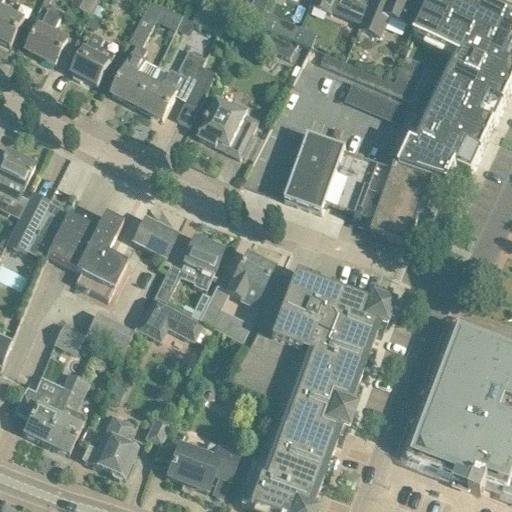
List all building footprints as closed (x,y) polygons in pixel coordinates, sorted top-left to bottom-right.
[(75,0),(71,8),(88,16),(96,0),(75,0)] [(269,0),(254,0),(250,11),(263,16),(270,0),(269,0)] [(314,0),(310,9),(331,17),(338,0),(344,0),(358,6),(360,0),(314,0)] [(386,0),(382,9),(371,5),(360,32),(380,41),(389,20),(408,28),(419,0),(386,0)] [(410,148),(399,172),(433,185),(447,190),(456,170),(472,177),(511,92),(511,17),(474,0),(432,0),(414,40),(459,61),(417,151),(410,148)] [(200,29),(217,36),(228,9),(212,2),(200,29)] [(122,80),(112,98),(138,111),(151,85),(158,71),(158,70),(145,64),(142,62),(147,54),(143,51),(150,38),(157,25),(163,12),(151,7),(130,47),(138,51),(134,58),(126,73),(125,73),(122,80)] [(0,10),(0,44),(11,50),(25,24),(0,10)] [(245,24),(258,30),(264,16),(263,16),(250,11),(245,24)] [(40,29),(36,37),(27,54),(56,69),(68,44),(53,36),(62,19),(50,12),(41,30),(40,29)] [(264,16),(258,30),(271,35),(277,22),(264,16)] [(81,59),(71,77),(74,78),(74,81),(81,84),(83,83),(98,91),(107,73),(111,66),(116,57),(101,49),(104,43),(92,37),(81,59)] [(290,63),(296,52),(270,39),(264,50),(290,63)] [(196,84),(203,71),(207,63),(193,56),(182,78),(196,84)] [(358,60),(350,56),(346,65),(354,69),(358,60)] [(325,58),(321,68),(411,106),(427,69),(407,61),(395,88),(325,58)] [(151,85),(138,111),(163,124),(172,106),(176,98),(175,98),(182,83),(171,77),(158,71),(151,85)] [(215,77),(203,71),(196,84),(186,105),(199,111),(215,77)] [(219,100),(208,122),(207,122),(205,126),(206,126),(198,141),(240,163),(259,126),(245,119),(247,115),(219,100)] [(326,209),(375,227),(393,176),(344,158),(346,153),(308,140),(285,206),(323,219),(326,209)] [(0,196),(17,205),(23,194),(35,169),(7,156),(0,170),(0,196)] [(371,236),(410,250),(418,227),(415,226),(426,195),(429,196),(433,185),(399,172),(395,171),(393,176),(375,227),(371,236)] [(8,250),(25,259),(51,207),(34,198),(8,250)] [(67,218),(46,259),(77,274),(78,274),(82,276),(76,288),(108,304),(125,269),(107,259),(123,228),(104,218),(97,233),(67,218)] [(132,246),(165,263),(177,239),(145,222),(132,246)] [(223,256),(194,243),(183,267),(200,274),(193,290),(206,295),(223,256)] [(211,302),(198,325),(242,348),(252,330),(220,314),(229,297),(241,303),(240,304),(254,309),(273,273),(247,259),(227,296),(217,290),(211,302)] [(167,307),(181,278),(183,274),(171,269),(155,301),(167,307)] [(371,303),(369,308),(293,281),(270,344),(257,339),(230,387),(271,403),(278,406),(241,508),(250,511),(312,511),(314,510),(315,506),(341,435),(347,437),(355,414),(350,412),(380,332),(385,334),(394,311),(371,303)] [(198,325),(211,302),(203,298),(190,321),(198,325)] [(137,333),(161,346),(168,333),(194,347),(203,330),(153,303),(137,333)] [(134,336),(96,318),(85,341),(122,360),(134,336)] [(511,349),(452,327),(422,403),(399,459),(457,481),(458,479),(472,484),(469,494),(481,498),(487,484),(505,491),(503,496),(511,498),(511,349)] [(65,352),(74,335),(63,329),(54,347),(65,352)] [(0,369),(1,370),(12,344),(0,338),(0,369)] [(25,396),(16,414),(30,421),(23,436),(46,447),(70,396),(73,397),(80,383),(81,382),(70,377),(64,392),(60,390),(55,402),(42,396),(41,398),(28,391),(25,396)] [(70,396),(46,447),(71,457),(83,428),(82,428),(85,420),(76,416),(90,387),(80,383),(73,397),(70,396)] [(203,401),(206,404),(213,404),(215,398),(211,392),(205,393),(203,401)] [(133,430),(112,420),(98,453),(89,449),(82,464),(124,483),(138,453),(125,447),(133,430)] [(154,426),(148,441),(162,447),(168,431),(154,426)] [(209,448),(205,459),(179,450),(167,481),(208,496),(214,479),(230,485),(239,459),(209,448)]
